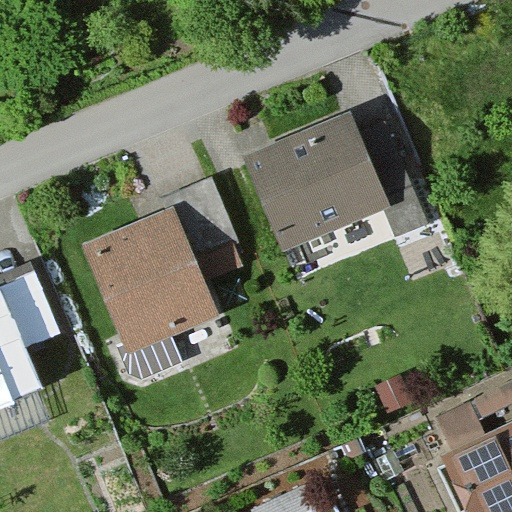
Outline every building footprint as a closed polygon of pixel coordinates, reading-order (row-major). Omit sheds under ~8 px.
[(346,114),(241,157),(279,249),(384,207),(346,114)] [(167,213),(82,246),(124,353),(213,318),(199,284),(235,270),(227,249),(235,246),(210,181),(162,200),(167,213)] [(0,436),(40,421),(27,388),(35,385),(21,351),(57,337),(28,262),(0,272),(0,436)] [(439,413),(454,446),(488,430),(473,398),(439,413)] [(511,511),(511,428),(445,461),(469,511),(511,511)]
